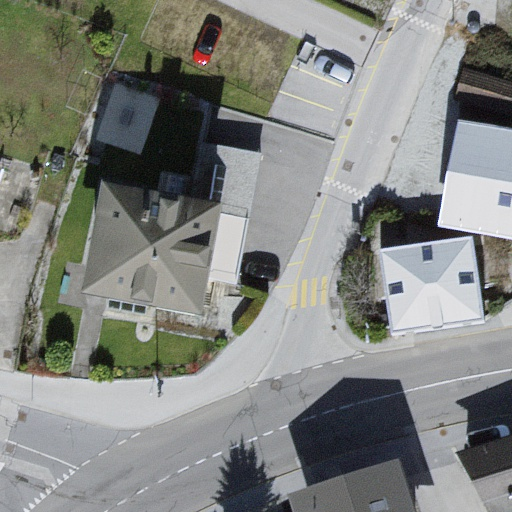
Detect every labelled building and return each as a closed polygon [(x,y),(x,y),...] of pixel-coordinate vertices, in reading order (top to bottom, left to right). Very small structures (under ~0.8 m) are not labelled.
[(511,76),(465,67),(460,96),(511,106),(511,76)] [(511,137),(459,127),(439,232),(511,242),(511,137)] [(229,219),(105,195),(83,312),(206,336),(229,219)] [(474,240),(385,252),(394,332),(484,320),(474,240)] [(511,511),(511,436),(466,452),(497,511),(511,511)] [(417,511),(400,457),(296,489),(303,511),(417,511)]
